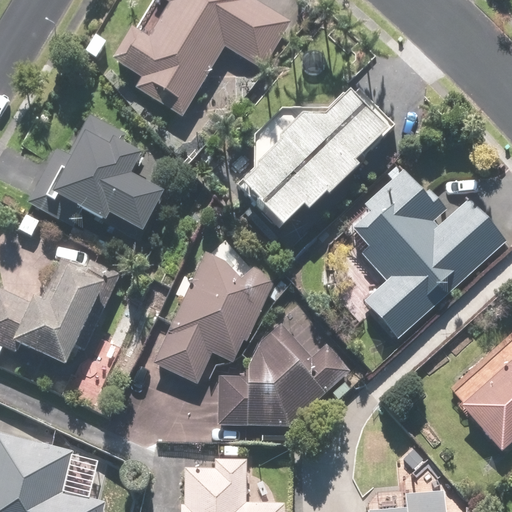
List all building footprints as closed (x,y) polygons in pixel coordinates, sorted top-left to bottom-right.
[(255,0),(170,0),(174,2),(153,38),(137,29),(119,60),(150,78),(141,91),(188,118),(228,50),(263,70),(291,24),(254,3),(255,0)] [(363,161),(399,127),(393,121),(412,103),(402,92),(382,111),(362,88),(334,110),(285,111),(259,135),(259,167),(243,183),(288,230),(310,208),(314,212),(333,195),(336,198),(369,167),(363,161)] [(91,116),(89,119),(66,167),(53,160),(32,204),(82,228),(87,218),(144,244),(169,191),(138,177),(149,153),(129,144),(132,136),(91,116)] [(402,338),(510,240),(473,200),(440,230),(436,226),(449,214),(410,171),(350,225),(357,233),(344,245),(383,288),(368,301),(402,338)] [(216,251),(214,255),(156,365),(197,387),(215,352),(239,364),(281,285),(216,251)] [(44,307),(3,288),(0,294),(0,357),(4,348),(20,355),(24,346),(75,369),(115,280),(66,258),(44,307)] [(291,430),(352,373),(324,343),(312,354),(287,326),(245,365),(252,376),(221,378),(219,426),(291,430)] [(511,362),(465,406),(506,449),(511,442),(511,362)] [(0,511),(107,511),(109,504),(67,493),(77,456),(0,434),(0,511)] [(219,469),(190,467),(187,511),(287,511),(288,505),(251,503),(253,464),(219,462),(219,469)] [(450,511),(448,491),(407,496),(408,507),(371,511),(450,511)]
